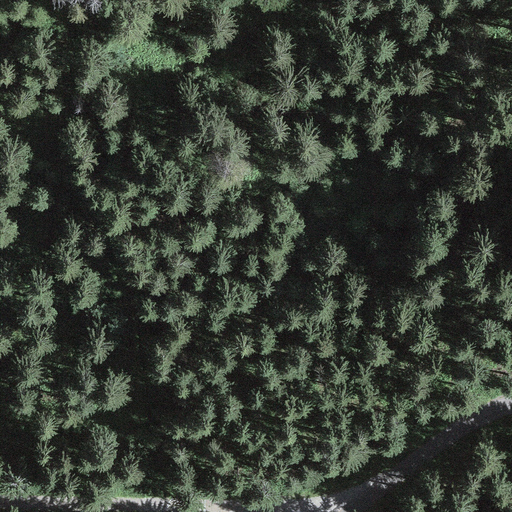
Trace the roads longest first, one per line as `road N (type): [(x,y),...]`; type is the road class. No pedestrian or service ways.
road 1 (track): [(340,511),(0,499)]
road 2 (unclassified): [(511,405),(454,432),(344,511)]
